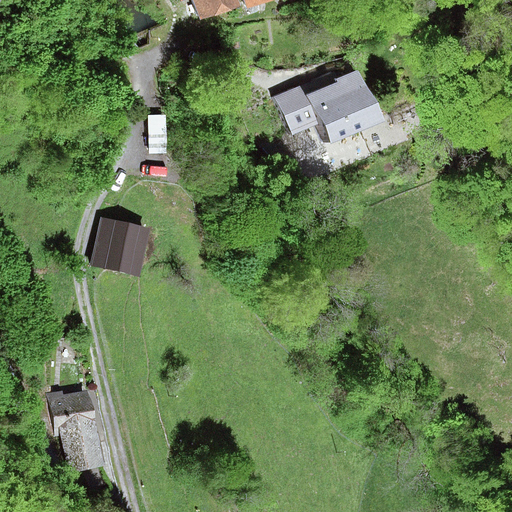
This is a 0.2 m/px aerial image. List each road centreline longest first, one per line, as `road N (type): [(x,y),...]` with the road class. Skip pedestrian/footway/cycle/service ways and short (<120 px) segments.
road 1 (track): [(358,61),(256,82),(181,50),(150,66),(121,157),(77,242),(84,305),(137,511)]
road 2 (track): [(84,511),(0,356)]
